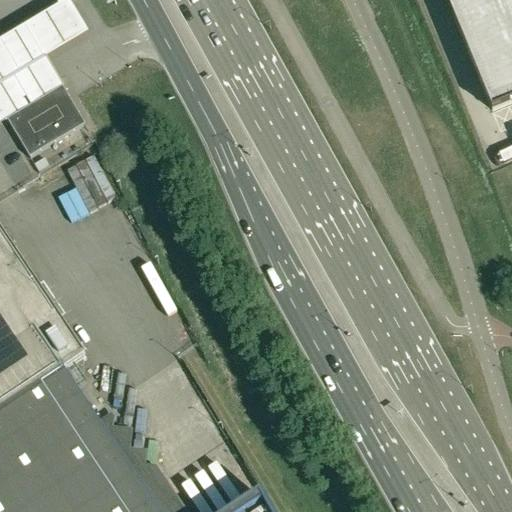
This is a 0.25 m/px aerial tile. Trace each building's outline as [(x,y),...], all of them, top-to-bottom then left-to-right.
[(0,43),(0,108),(2,113),(7,120),(62,87),(58,80),(48,63),(91,37),(97,34),(76,0),(72,0),(70,2),(41,18),(13,35),(0,43)] [(511,0),(446,0),(470,59),(492,112),(511,103),(511,0)] [(7,120),(30,159),(86,126),(62,87),(7,120)] [(0,358),(38,333),(64,373),(65,373),(66,375),(87,361),(0,230),(0,358)] [(0,511),(271,511),(264,500),(245,511),(185,511),(178,500),(158,511),(157,511),(38,333),(0,358),(0,511)]
